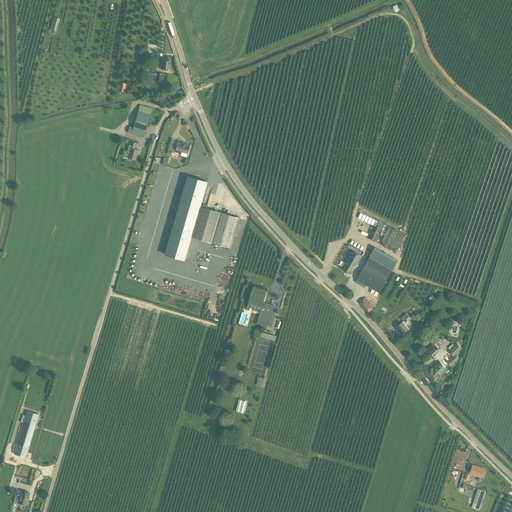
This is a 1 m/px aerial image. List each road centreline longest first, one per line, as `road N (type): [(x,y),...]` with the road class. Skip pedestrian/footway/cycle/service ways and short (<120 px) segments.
road 1 (tertiary): [(511,476),(254,204),(195,98)]
road 2 (unclassified): [(44,511),(160,123),(195,98)]
road 3 (track): [(511,132),(433,60),(407,0)]
